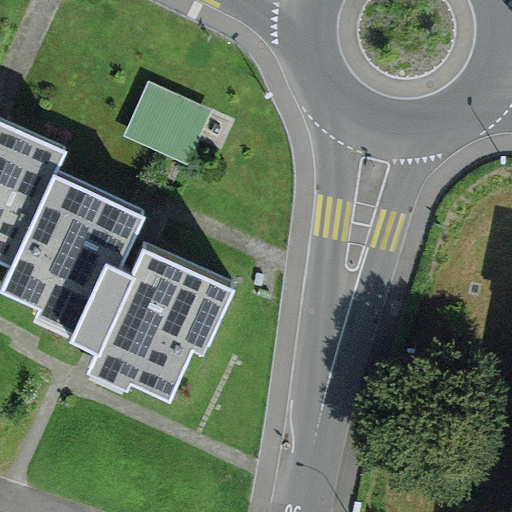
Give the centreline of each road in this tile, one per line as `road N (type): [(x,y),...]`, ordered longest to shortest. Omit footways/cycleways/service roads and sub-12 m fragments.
road 1 (residential): [(302,511),(378,121)]
road 2 (tertiary): [(378,121),(439,121),(489,86),(503,59)]
road 3 (tertiary): [(313,0),(311,46),(324,79),(347,105),(378,121)]
